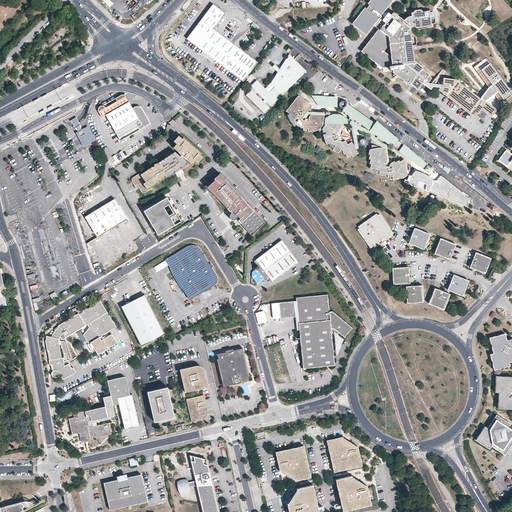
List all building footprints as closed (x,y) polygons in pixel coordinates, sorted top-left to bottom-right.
[(392,70),(392,73),(395,75),(395,74),(398,76),(398,77),(409,86),(410,84),(415,78),(422,84),(424,81),(426,83),(428,83),(431,80),(430,78),(428,77),(429,76),(422,70),(423,69),(414,62),(409,26),(402,21),(393,13),(391,16),(387,13),(386,16),(384,18),(380,15),(382,13),(392,0),(371,0),(368,4),(369,5),(365,10),(364,9),(352,25),(365,35),(372,25),(378,18),(384,23),(379,31),(378,30),(362,52),(382,68),(389,67),(389,71),(392,70)] [(273,15),(281,6),(275,1),(267,9),(273,15)] [(243,81),(258,62),(250,56),(214,29),(225,13),(213,4),(200,21),(187,39),(243,81)] [(408,16),(405,18),(402,21),(409,26),(414,25),(416,27),(433,26),(433,23),(432,22),(431,15),(434,15),(433,12),(430,12),(430,10),(423,11),(421,9),(415,10),(414,12),(412,12),(412,16),(408,16)] [(372,25),(378,30),(379,31),(384,23),(378,18),(372,25)] [(305,71),(289,54),(279,69),(281,70),(278,73),(277,72),(270,83),(274,87),(269,92),(256,80),(250,86),(271,106),(305,71)] [(504,102),(511,96),(511,91),(510,90),(509,87),(505,81),(501,76),(498,78),(495,69),(490,62),(493,60),(490,55),(488,56),(473,66),(474,66),(478,73),(484,80),(485,84),(483,80),(487,91),(489,94),(493,93),(501,103),(504,102)] [(475,72),(470,75),(473,81),(479,78),(475,72)] [(478,77),(473,83),(479,88),(484,83),(478,77)] [(422,84),(415,78),(410,84),(417,90),(422,84)] [(480,99),(456,79),(443,78),(442,85),(442,88),(440,87),(439,88),(438,90),(472,117),(476,115),(480,113),(479,112),(481,109),(487,114),(491,117),(497,110),(483,99),(481,101),(480,99)] [(442,88),(442,85),(428,83),(426,83),(424,81),(422,84),(430,89),(432,87),(439,88),(440,87),(442,88)] [(117,101),(106,107),(105,106),(103,105),(101,106),(100,106),(99,107),(99,108),(99,109),(99,111),(102,117),(106,115),(121,141),(143,128),(150,123),(142,109),(141,108),(139,107),(137,106),(134,107),(133,108),(125,95),(125,94),(123,94),(121,95),(115,98),(117,101)] [(308,129),(308,131),(310,131),(311,130),(313,130),(313,131),(316,130),(318,129),(320,128),(322,125),(322,122),(323,122),(323,115),(310,114),(309,116),(308,117),(308,119),(304,118),(303,117),(308,109),(310,110),(311,106),(311,104),(300,96),(298,97),(297,97),(296,98),(295,99),(296,100),(295,101),(294,101),(292,103),(293,104),(291,105),(289,106),(289,107),(290,108),(289,108),(287,109),(285,111),(289,114),(292,119),(297,125),(303,128),(303,130),(306,129),(308,129)] [(316,101),(319,105),(335,106),(335,97),(318,96),(317,97),(316,97),(316,98),(315,99),(315,100),(316,101)] [(365,127),(368,124),(366,121),(364,118),(362,116),(361,115),(359,114),(357,113),(353,112),(351,112),(349,103),(340,98),(341,99),(338,108),(345,109),(347,111),(348,113),(346,113),(346,115),(348,115),(349,118),(352,117),(351,119),(360,125),(361,124),(365,127)] [(374,128),(378,123),(349,103),(351,112),(353,112),(357,113),(359,114),(361,115),(362,116),(364,118),(366,121),(368,124),(365,127),(374,133),(374,128)] [(487,114),(481,109),(479,112),(480,113),(476,115),(482,120),(487,114)] [(344,117),(339,114),(333,114),(328,115),(327,116),(327,123),(329,124),(324,131),(327,134),(327,136),(324,137),(326,144),(329,143),(328,144),(334,148),(338,142),(336,141),(339,140),(337,133),(336,133),(337,132),(336,131),(337,129),(338,130),(342,125),(341,124),(342,124),(344,123),(344,117)] [(347,119),(344,117),(344,123),(342,124),(341,124),(342,125),(338,130),(337,129),(336,131),(337,132),(336,133),(337,133),(339,140),(336,141),(338,142),(334,148),(328,144),(333,150),(336,152),(338,153),(340,149),(342,150),(339,143),(345,140),(348,147),(353,144),(354,144),(351,132),(349,132),(348,132),(347,127),(347,119)] [(82,129),(79,122),(74,125),(78,132),(82,129)] [(395,137),(388,132),(387,133),(384,131),(386,129),(378,123),(374,128),(374,133),(380,137),(383,139),(382,139),(390,144),(391,143),(393,145),(392,146),(399,151),(399,150),(402,152),(401,153),(407,157),(407,156),(410,158),(409,159),(415,162),(418,157),(413,154),(410,152),(411,151),(405,147),(405,148),(402,146),(403,144),(397,140),(396,141),(393,139),(395,137)] [(78,132),(76,133),(84,147),(96,141),(88,126),(82,129),(78,132)] [(175,152),(133,179),(136,186),(138,185),(143,191),(145,192),(188,163),(183,159),(185,157),(193,164),(196,160),(200,163),(204,158),(200,154),(201,153),(184,137),(183,139),(178,136),(174,142),(176,144),(173,147),(181,155),(180,156),(175,152)] [(366,140),(363,137),(362,138),(360,138),(359,139),(358,140),(358,142),(359,143),(361,146),(363,145),(364,145),(367,143),(366,140)] [(353,144),(348,147),(345,140),(339,143),(342,150),(342,152),(343,150),(346,155),(356,150),(353,144)] [(381,153),(379,151),(378,149),(377,147),(376,146),(375,145),(374,145),(371,145),(371,148),(371,149),(372,158),(373,158),(374,160),(372,160),(373,168),(383,166),(383,162),(381,162),(380,157),(382,157),(381,153)] [(511,154),(506,150),(498,160),(507,168),(511,163),(511,164),(511,146),(510,149),(511,150),(511,154)] [(383,166),(373,168),(374,170),(374,171),(378,174),(383,175),(387,175),(387,167),(405,164),(404,159),(401,160),(400,159),(399,159),(398,159),(399,160),(396,161),(396,160),(395,160),(394,160),(394,161),(391,162),(390,164),(387,148),(383,147),(377,147),(378,149),(379,151),(381,153),(382,157),(380,157),(381,162),(383,162),(383,166)] [(117,163),(127,157),(122,150),(113,156),(117,163)] [(407,173),(405,164),(387,167),(387,175),(387,177),(389,177),(407,173)] [(371,179),(374,175),(366,171),(364,176),(371,179)] [(426,175),(416,171),(411,176),(409,182),(408,184),(417,187),(419,181),(427,185),(426,189),(426,190),(427,191),(428,191),(430,191),(434,180),(428,177),(426,175)] [(266,225),(221,173),(214,179),(215,180),(207,187),(209,189),(230,213),(232,211),(241,222),(239,223),(252,237),(266,225)] [(437,180),(434,180),(430,191),(429,192),(467,207),(470,198),(464,196),(465,195),(441,176),(437,180)] [(419,181),(417,187),(425,190),(426,190),(426,189),(427,185),(419,181)] [(182,220),(167,196),(144,210),(159,234),(182,220)] [(127,219),(115,199),(85,216),(97,237),(127,219)] [(392,234),(380,215),(378,216),(377,215),(358,227),(359,229),(358,230),(371,249),(372,248),(373,249),(379,246),(378,244),(385,239),(386,241),(392,237),(391,235),(392,234)] [(413,242),(412,246),(424,251),(431,235),(415,229),(410,241),(413,242)] [(450,261),(456,246),(441,239),(435,255),(450,261)] [(270,278),(273,281),(299,262),(283,240),(255,261),(259,267),(257,268),(267,281),(270,278)] [(169,267),(170,266),(187,293),(186,294),(190,300),(213,285),(216,276),(216,275),(200,250),(200,249),(195,245),(187,247),(165,260),(169,267)] [(492,259),(476,253),(470,269),(486,275),(492,259)] [(257,283),(264,278),(257,268),(250,273),(257,283)] [(406,281),(410,281),(409,268),(392,269),(394,285),(406,284),(406,281)] [(452,288),(451,292),(463,297),(469,281),(454,275),(449,287),(452,288)] [(422,286),(410,287),(410,291),(406,291),(408,304),(423,303),(422,286)] [(446,297),(447,293),(435,288),(429,304),(444,310),(449,298),(446,297)] [(121,306),(142,346),(165,334),(145,294),(137,298),(138,299),(126,302),(127,303),(121,306)] [(297,297),(297,301),(299,316),(300,330),(304,368),(335,365),(332,334),(332,332),(338,331),(340,333),(345,337),(353,328),(333,311),(330,311),(328,294),(297,297)] [(117,326),(100,300),(91,305),(92,307),(88,309),(87,308),(83,310),(84,312),(80,314),(79,313),(59,325),(59,326),(57,329),(55,331),(54,333),(52,336),(47,335),(46,340),(48,350),(49,350),(51,359),(49,359),(50,364),(53,364),(54,370),(52,371),(51,372),(51,374),(52,375),(53,377),(55,377),(57,377),(57,376),(58,375),(59,374),(61,374),(63,378),(76,372),(71,362),(65,365),(63,357),(62,357),(59,340),(59,338),(60,336),(62,334),(63,333),(66,337),(88,324),(90,327),(83,334),(89,343),(88,344),(92,352),(96,350),(98,354),(117,342),(112,333),(104,339),(102,335),(117,326)] [(296,316),(294,301),(279,303),(281,318),(296,317),(296,316)] [(258,323),(267,322),(264,310),(255,312),(258,323)] [(511,339),(507,341),(505,334),(489,338),(494,354),(490,355),(495,371),(510,367),(509,363),(511,362),(511,339)] [(247,370),(243,348),(218,354),(219,360),(225,386),(250,381),(248,375),(246,376),(245,370),(247,370)] [(205,371),(196,364),(195,364),(180,368),(180,369),(195,365),(197,371),(199,373),(204,372),(207,385),(205,386),(205,387),(208,386),(205,371)] [(207,385),(204,372),(199,373),(197,371),(195,365),(180,369),(185,392),(205,387),(205,386),(207,385)] [(113,404),(119,402),(118,397),(130,394),(126,377),(124,375),(107,379),(111,395),(113,404)] [(511,377),(496,377),(495,393),(498,393),(497,409),(511,410),(511,377)] [(168,418),(175,417),(168,387),(148,391),(155,421),(161,420),(161,417),(167,416),(168,418)] [(140,425),(132,394),(130,394),(118,397),(119,402),(125,429),(140,425)] [(113,404),(111,395),(103,396),(105,405),(108,416),(112,415),(115,414),(113,404)] [(206,410),(203,395),(187,398),(192,422),(202,419),(201,418),(206,410)] [(90,409),(78,412),(79,416),(77,416),(69,418),(73,434),(79,433),(80,432),(81,436),(87,435),(88,438),(112,432),(109,422),(90,427),(88,421),(108,416),(105,405),(90,409)] [(89,408),(76,411),(77,416),(79,416),(78,412),(90,409),(89,408)] [(511,435),(511,431),(509,429),(509,428),(511,424),(497,415),(488,429),(485,427),(476,441),(490,450),(491,448),(492,447),(505,455),(511,443),(511,440),(511,439),(510,438),(511,435)] [(88,438),(87,435),(81,436),(80,432),(79,433),(81,442),(86,441),(89,441),(88,438)] [(342,436),(327,440),(334,472),(362,466),(358,446),(357,446),(343,438),(342,436)] [(311,478),(304,446),(275,452),(280,472),(295,481),(311,478)] [(218,511),(212,484),(209,485),(206,473),(209,472),(206,459),(190,455),(193,468),(195,467),(196,472),(194,472),(196,481),(188,483),(187,480),(183,479),(180,480),(179,481),(177,482),(179,491),(182,496),(185,496),(187,496),(189,495),(189,489),(189,486),(197,485),(201,503),(202,511),(215,511),(218,511)] [(117,480),(104,483),(110,510),(147,502),(142,477),(141,474),(127,478),(117,480)] [(352,476),(336,480),(343,511),(372,505),(367,485),(366,485),(352,477),(352,476)] [(289,511),(319,511),(313,485),(297,488),(297,490),(288,504),(289,511)] [(0,511),(20,511),(23,510),(23,507),(25,505),(21,503),(18,504),(18,505),(6,508),(5,507),(0,508),(0,507),(0,511)]
